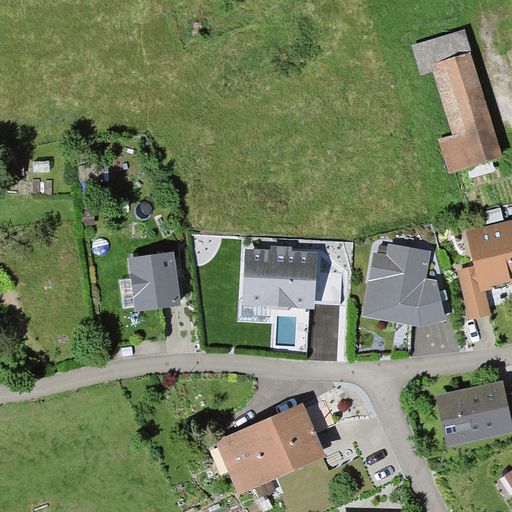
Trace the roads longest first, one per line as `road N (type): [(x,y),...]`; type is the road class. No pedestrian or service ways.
road 1 (unclassified): [(0,393),(146,364),(377,370)]
road 2 (residential): [(439,511),(377,370)]
road 3 (unclassified): [(377,370),(511,354)]
